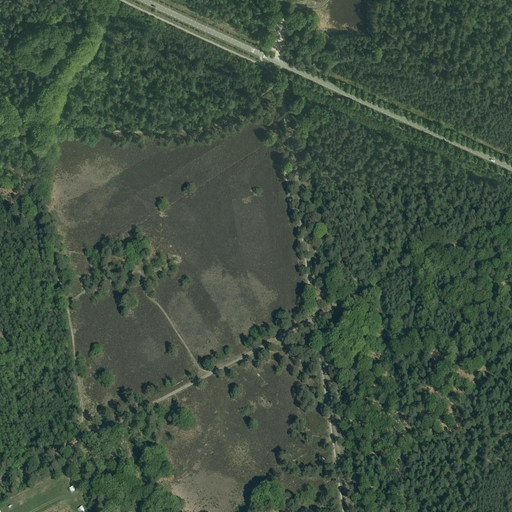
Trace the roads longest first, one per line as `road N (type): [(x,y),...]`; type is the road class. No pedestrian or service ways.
road 1 (tertiary): [(511,168),(145,0)]
road 2 (track): [(276,83),(203,128),(117,132),(25,111),(0,130)]
road 3 (track): [(511,212),(316,317)]
road 4 (track): [(65,303),(29,197),(0,159)]
road 5 (track): [(77,441),(200,377)]
road 6 (track): [(200,377),(316,317)]
